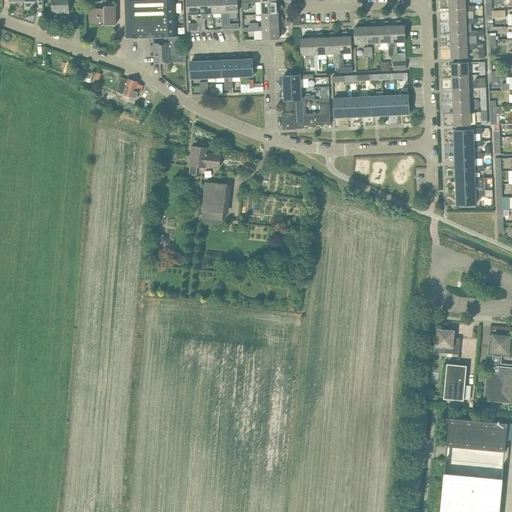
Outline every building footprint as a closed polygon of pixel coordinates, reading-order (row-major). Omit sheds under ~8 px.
[(52,0),(53,3),(53,13),(69,12),(68,0),(52,0)] [(125,0),(127,39),(176,37),(176,34),(176,27),(175,0),(125,0)] [(200,14),(199,0),(187,0),(188,14),(200,14)] [(213,13),(212,0),(199,0),(200,14),(201,18),(201,27),(205,27),(205,18),(204,14),(213,13)] [(225,13),(224,0),(212,0),(213,13),(225,13)] [(224,0),(225,13),(225,17),(226,26),(230,26),(230,16),(229,17),(229,13),(238,12),(237,0),(224,0)] [(449,0),(449,8),(466,8),(466,6),(465,0),(449,0)] [(278,6),(278,1),(256,3),(256,15),(262,15),(278,14),(278,10),(283,10),(283,6),(278,6)] [(89,8),(89,12),(89,22),(105,22),(105,25),(116,25),(116,6),(104,6),(104,8),(89,8)] [(466,8),(449,8),(450,21),(466,20),(466,19),(466,12),(475,11),(475,6),(466,6),(466,8)] [(278,14),(262,15),(262,27),(279,26),(279,23),(284,22),(283,18),(278,18),(278,14)] [(466,20),(450,21),(450,33),(467,33),(467,31),(466,24),(471,24),(476,24),(476,18),(466,19),(466,20)] [(393,56),(392,26),(388,26),(388,21),(384,21),(384,26),(380,26),(380,43),(389,42),(389,47),(389,56),(393,56)] [(392,26),(393,56),(397,55),(397,46),(396,42),(405,42),(405,25),(401,26),(401,21),(396,21),(397,26),(392,26)] [(368,43),(367,27),(364,27),(363,22),(359,22),(359,27),(355,27),(355,44),(368,43)] [(380,43),(380,26),(376,27),(376,22),(372,22),(372,27),(367,27),(368,43),(368,47),(372,47),(372,43),(380,43)] [(262,27),(259,27),(249,27),(243,28),(243,32),(259,31),(263,30),(263,39),(279,39),(279,35),(284,35),(284,30),(279,31),(279,26),(262,27)] [(467,33),(450,33),(451,46),(467,45),(467,44),(477,43),(476,36),(476,31),(471,31),(467,31),(467,33)] [(339,53),(338,37),(335,37),(335,32),(330,33),(330,37),(326,38),(327,54),(334,54),(334,58),(335,58),(335,67),(340,67),(339,57),(339,53)] [(338,37),(339,53),(352,53),(351,37),(347,37),(347,32),(343,32),(343,37),(338,37)] [(315,68),(314,38),(310,38),(310,33),(305,34),(306,39),(301,39),(302,55),(310,55),(311,59),(310,59),(311,68),(315,68)] [(318,38),(314,38),(315,68),(319,68),(318,59),(319,59),(319,54),(327,54),(326,38),(322,38),(322,33),(318,33),(318,38)] [(170,63),(169,43),(153,44),(154,50),(155,50),(156,63),(170,63)] [(467,45),(451,46),(451,58),(461,58),(468,58),(467,49),(477,49),(477,43),(467,44),(467,45)] [(241,76),(240,60),(237,60),(236,55),(232,55),(232,60),(228,61),(229,77),(241,76)] [(245,60),(240,60),(241,76),(253,76),(253,59),(249,60),(249,55),(244,55),(245,60)] [(216,77),(215,61),(212,61),(212,56),(207,56),(207,61),(203,62),(204,78),(216,77)] [(229,77),(228,61),(224,61),(224,56),(220,56),(220,61),(215,61),(216,77),(229,77)] [(204,78),(203,62),(199,62),(199,57),(195,57),(195,62),(190,62),(191,79),(204,78)] [(406,69),(406,61),(393,62),(394,70),(406,69)] [(452,76),(468,75),(468,63),(452,63),(452,76)] [(284,88),(304,87),(304,79),(313,78),(313,74),(283,76),(284,80),(279,81),(279,85),(284,85),(284,88)] [(468,75),(452,76),(453,88),(469,88),(468,75)] [(121,78),(118,87),(118,88),(125,90),(123,95),(136,99),(138,93),(141,94),(143,86),(138,84),(138,82),(129,79),(129,80),(121,78)] [(304,87),(284,88),(284,93),(279,93),(280,97),(284,97),(285,101),(304,100),(314,99),(314,95),(305,95),(304,87)] [(396,96),(397,114),(409,114),(408,88),(402,88),(403,96),(396,96)] [(469,100),(469,88),(453,88),(453,101),(469,100)] [(329,91),(320,91),(321,99),(330,98),(329,91)] [(397,114),(396,96),(384,97),(384,115),(397,114)] [(372,116),(371,97),(359,98),(359,116),(372,116)] [(384,97),(371,97),(372,116),(384,115),(384,97)] [(347,117),(346,98),(334,99),(335,117),(347,117)] [(359,116),(359,98),(346,98),(347,117),(359,116)] [(304,100),(285,101),(287,101),(287,113),(282,113),(283,130),(296,129),(296,126),(331,125),(330,103),(320,103),(320,112),(305,113),(304,100)] [(470,113),(469,100),(453,101),(453,113),(470,113)] [(470,125),(470,113),(453,113),(454,126),(470,125)] [(455,143),(483,142),(483,141),(474,141),(473,134),(483,134),(482,128),(473,129),(473,130),(454,131),(455,143)] [(483,142),(455,143),(455,156),(483,155),(483,153),(474,154),(474,147),(483,146),(483,142)] [(192,146),(191,156),(190,166),(189,175),(196,175),(197,166),(205,167),(205,166),(209,166),(219,167),(220,155),(207,154),(207,148),(192,146)] [(483,155),(455,156),(456,168),(484,167),(484,166),(474,166),(474,159),(484,158),(483,155)] [(484,167),(456,168),(456,181),(485,180),(484,178),(475,178),(475,171),(484,171),(484,167)] [(485,180),(456,181),(457,193),(485,192),(485,190),(476,191),(475,184),(485,183),(485,180)] [(203,211),(202,219),(222,221),(223,213),(224,213),(226,195),(227,185),(206,182),(205,192),(203,211)] [(485,192),(457,193),(457,206),(476,205),(475,196),(485,196),(485,192)] [(434,345),(434,352),(445,353),(459,354),(461,338),(453,337),(454,331),(438,330),(437,338),(435,338),(434,345)] [(488,353),(488,354),(493,355),(492,362),(501,363),(502,356),(511,357),(511,354),(511,345),(511,343),(509,343),(510,337),(493,335),(492,343),(489,343),(488,353)] [(486,377),(484,401),(511,403),(511,364),(501,363),(492,362),(489,362),(489,365),(491,365),(492,368),(493,370),(495,372),(498,372),(498,373),(496,373),(496,378),(486,377)] [(467,366),(447,364),(444,399),(464,400),(467,366)] [(499,511),(508,423),(449,418),(440,511),(499,511)]
